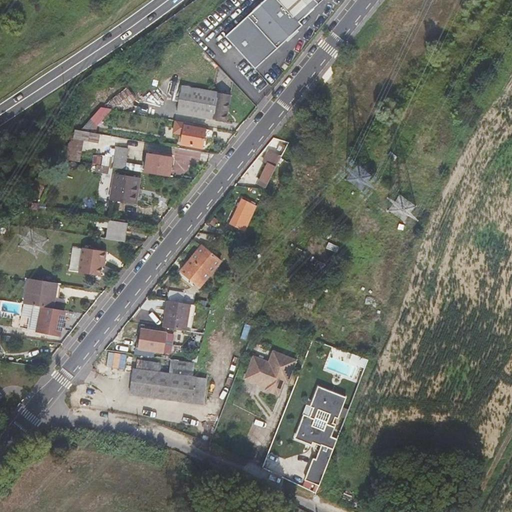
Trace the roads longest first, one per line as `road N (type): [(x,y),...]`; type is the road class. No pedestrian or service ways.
road 1 (secondary): [(34,409),(363,0)]
road 2 (residential): [(34,409),(164,442),(320,511)]
road 3 (primary): [(165,0),(0,115)]
road 4 (track): [(373,200),(338,157),(329,75),(318,55)]
